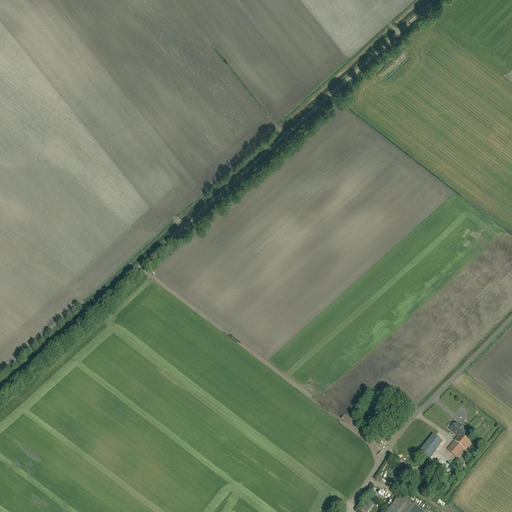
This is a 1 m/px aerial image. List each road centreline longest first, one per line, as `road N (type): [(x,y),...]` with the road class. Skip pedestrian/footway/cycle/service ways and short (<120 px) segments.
road 1 (track): [(0,393),(431,0)]
road 2 (residential): [(511,316),(418,412),(353,511)]
